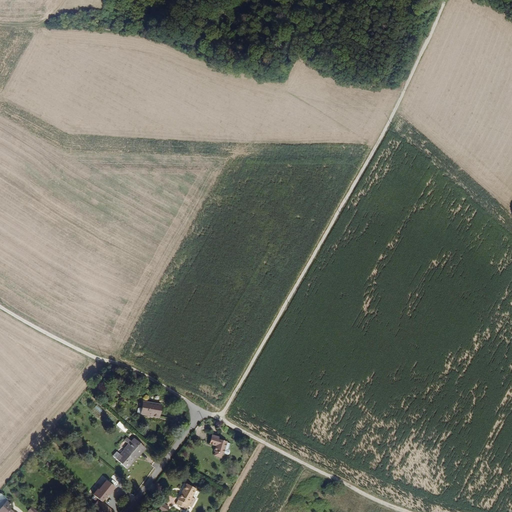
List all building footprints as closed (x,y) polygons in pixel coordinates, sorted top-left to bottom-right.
[(167,418),(173,407),(158,398),(155,404),(152,403),(150,403),(148,407),(149,409),(167,418)] [(227,446),(229,442),(226,439),(216,436),(217,434),(210,432),(207,441),(214,443),(212,448),(214,449),(213,452),(220,455),(221,451),(227,454),(230,448),(227,446)] [(125,466),(141,448),(126,435),(123,439),(126,441),(126,443),(121,450),(119,452),(115,450),(111,454),(125,466)] [(109,491),(114,485),(106,478),(103,481),(102,480),(93,491),(102,499),(107,494),(105,493),(106,490),(109,491)] [(191,496),(195,488),(185,483),(178,498),(178,500),(176,504),(184,508),(187,503),(192,506),(196,499),(191,496)] [(11,489),(6,484),(1,489),(7,494),(11,489)] [(74,490),(67,484),(62,489),(70,495),(74,490)] [(16,511),(9,505),(11,503),(4,498),(0,503),(0,511),(16,511)] [(113,511),(114,511),(102,502),(100,504),(95,501),(91,505),(99,511),(113,511)] [(164,511),(165,511),(169,505),(162,501),(158,508),(164,511)] [(42,511),(33,503),(31,506),(29,507),(34,511),(42,511)]
